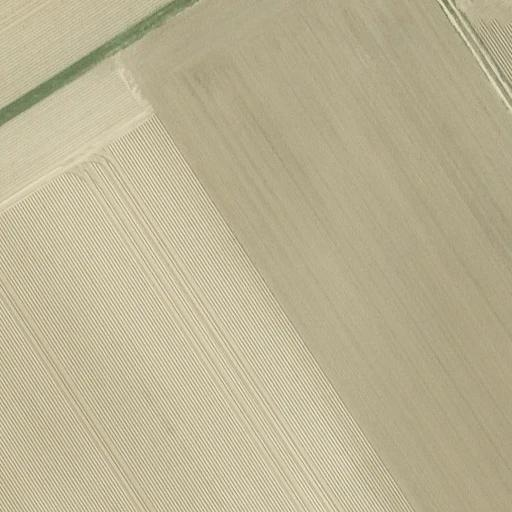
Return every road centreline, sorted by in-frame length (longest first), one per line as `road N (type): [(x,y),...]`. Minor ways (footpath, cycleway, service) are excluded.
road 1 (track): [(0,120),(195,0)]
road 2 (track): [(511,105),(443,0)]
